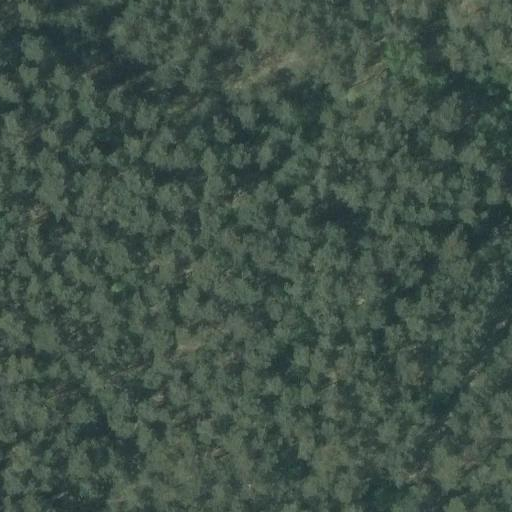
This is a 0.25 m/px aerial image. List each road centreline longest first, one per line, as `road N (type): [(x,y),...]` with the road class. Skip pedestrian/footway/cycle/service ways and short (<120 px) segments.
road 1 (unknown): [(511,315),(390,511)]
road 2 (track): [(511,119),(382,0)]
